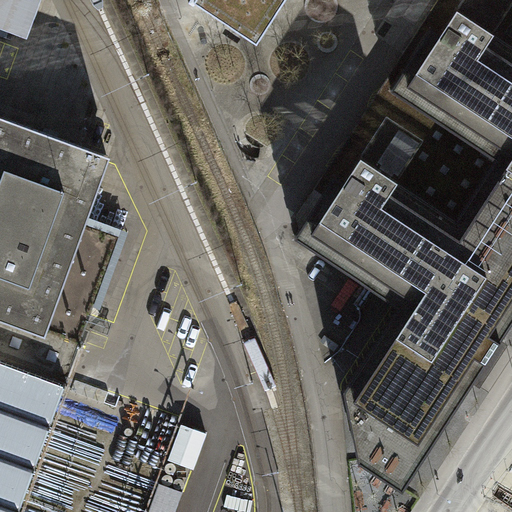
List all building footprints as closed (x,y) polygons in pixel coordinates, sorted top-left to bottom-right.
[(33,0),(0,0),(0,27),(21,35),(33,0)] [(195,0),(256,40),(282,0),(195,0)] [(511,0),(444,0),(386,89),(511,171),(511,0)] [(394,304),(481,361),(511,314),(511,171),(386,89),(289,235),(394,304)] [(0,511),(18,511),(120,236),(86,223),(110,155),(0,115),(0,511)] [(481,361),(394,304),(339,389),(354,460),(398,489),(481,361)] [(186,418),(170,457),(194,467),(210,428),(186,418)] [(175,511),(183,492),(159,483),(148,511),(175,511)]
